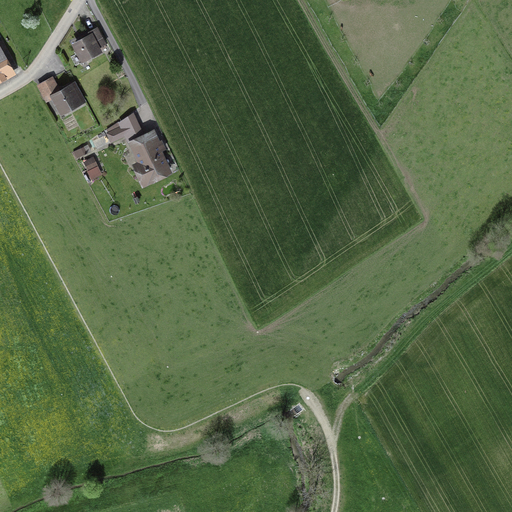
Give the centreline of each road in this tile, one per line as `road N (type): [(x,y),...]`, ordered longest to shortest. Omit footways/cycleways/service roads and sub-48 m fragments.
road 1 (track): [(298,0),(416,198)]
road 2 (residential): [(0,95),(32,77),(81,0)]
